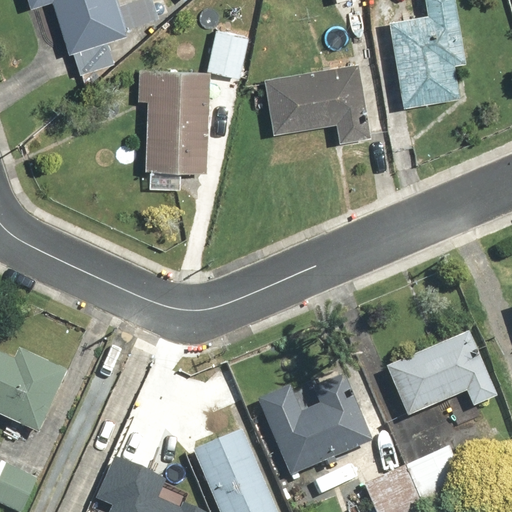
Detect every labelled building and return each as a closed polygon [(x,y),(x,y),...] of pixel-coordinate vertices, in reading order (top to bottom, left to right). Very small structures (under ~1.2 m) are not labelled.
[(20,0),(23,9),(47,2),(69,75),(109,62),(102,41),(123,35),(120,28),(157,17),(151,0),(20,0)] [(418,0),(421,15),(382,21),(396,107),(453,98),(448,63),(457,62),(447,0),(418,0)] [(353,62),(257,79),(267,133),(330,121),(334,144),(367,138),(353,62)] [(201,172),(203,71),(134,69),(134,101),(141,102),(140,171),(201,172)] [(463,332),(379,368),(401,418),(460,393),(465,407),(490,396),(463,332)] [(0,356),(0,420),(36,437),(64,376),(12,352),(8,360),(0,356)] [(284,386),(251,400),(284,478),(367,443),(338,373),(306,387),(313,405),(295,412),(284,386)] [(270,511),(235,430),(186,451),(212,511),(270,511)] [(398,469),(415,505),(461,484),(444,447),(398,469)] [(205,511),(206,511),(183,500),(181,505),(156,495),(165,475),(113,452),(94,494),(109,501),(103,511),(205,511)] [(16,511),(33,479),(0,462),(0,508),(7,511),(16,511)] [(418,511),(415,505),(398,469),(359,487),(370,511),(418,511)]
